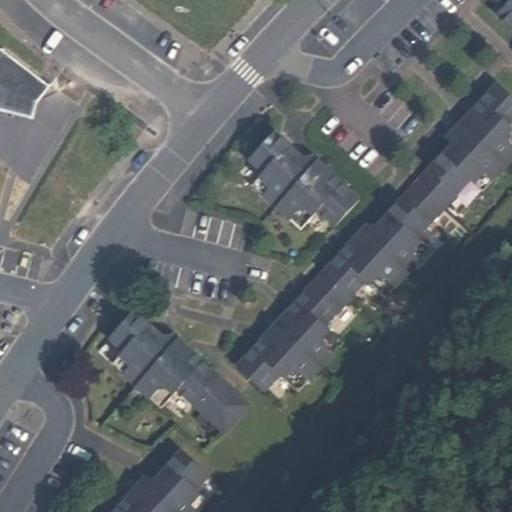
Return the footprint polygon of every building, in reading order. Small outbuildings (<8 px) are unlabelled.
[(511,0),(500,13),(511,24),(511,0)] [(0,107),(37,113),(40,100),(50,85),(46,82),(2,48),(0,47),(0,107)] [(472,136),(507,166),(511,160),(511,125),(510,124),(511,122),(511,94),(499,83),(473,111),(485,122),(472,136)] [(455,142),(461,148),(472,136),(485,122),(473,111),(449,137),(454,143),(455,142)] [(337,224),(361,198),(333,172),(322,183),(296,160),(301,154),(276,131),(252,157),(266,170),(254,183),(303,228),(320,209),(337,224)] [(416,184),(443,209),(471,179),(484,191),(507,166),(472,136),(461,148),(455,142),(454,143),(416,184)] [(322,183),(333,172),(314,154),(308,160),(305,158),(301,154),(296,160),(322,183)] [(372,243),(408,273),(431,248),(418,236),(443,209),(416,184),(381,223),(386,228),(380,234),(372,243)] [(369,224),(351,243),(363,254),(372,243),(380,234),(386,228),(381,223),(375,229),(369,224)] [(321,275),(349,299),(367,279),(386,297),(408,273),(372,243),(363,254),(351,243),(321,275)] [(286,336),(320,368),(344,342),(325,325),(349,299),(321,275),(288,311),(300,322),(286,336)] [(114,362),(162,407),(180,389),(226,431),(251,404),(194,351),(183,363),(157,339),(162,334),(162,333),(137,310),(112,337),(125,350),(114,362)] [(288,311),(264,337),(276,348),(286,336),(300,322),(288,311)] [(162,334),(157,339),(183,363),(194,351),(175,334),(169,340),(162,334)] [(320,368),(286,336),(276,348),(264,337),(238,365),(265,390),(280,374),(299,391),(320,368)] [(152,494),(172,511),(198,511),(208,501),(196,489),(209,475),(182,450),(158,476),(158,477),(164,481),(152,494)] [(146,477),(128,496),(140,507),(152,494),(164,481),(158,477),(152,483),(146,477)] [(172,511),(152,494),(140,507),(128,496),(126,499),(113,511),(172,511)]
